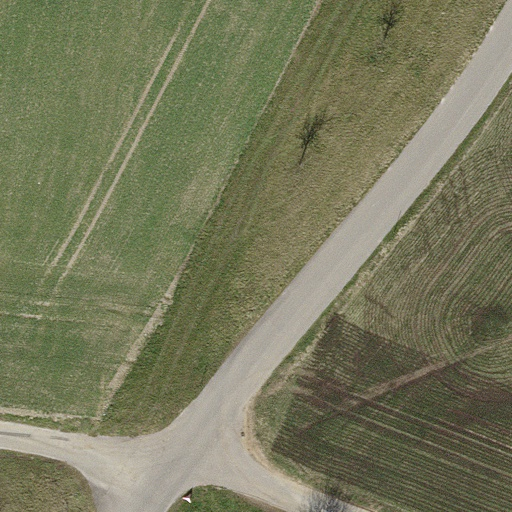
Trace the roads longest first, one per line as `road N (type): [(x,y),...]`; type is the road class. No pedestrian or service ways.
road 1 (residential): [(511,30),(433,147),(173,461),(140,511)]
road 2 (track): [(336,511),(241,475),(0,433)]
